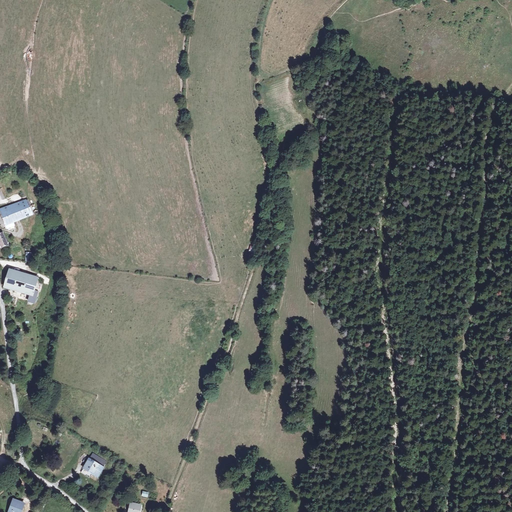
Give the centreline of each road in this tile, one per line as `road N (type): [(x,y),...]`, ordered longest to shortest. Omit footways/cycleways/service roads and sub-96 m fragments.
road 1 (track): [(448,511),(486,154),(495,107),(510,87)]
road 2 (track): [(397,511),(399,419),(382,263),(393,120)]
road 3 (residential): [(0,292),(20,465),(84,511)]
